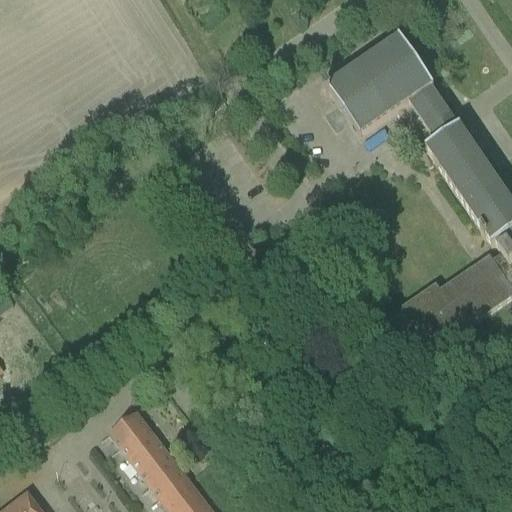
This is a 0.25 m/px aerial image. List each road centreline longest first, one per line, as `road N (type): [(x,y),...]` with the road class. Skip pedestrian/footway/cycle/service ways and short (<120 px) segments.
road 1 (unclassified): [(268,511),(175,385),(166,329),(280,237),(294,201),(245,103),(242,67),(265,59),(343,0)]
road 2 (track): [(166,329),(114,405),(0,493)]
